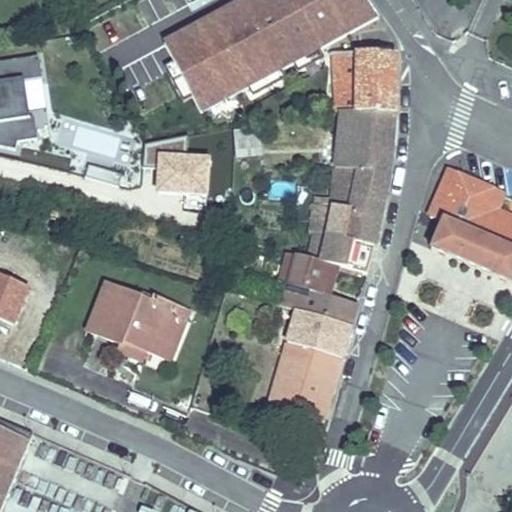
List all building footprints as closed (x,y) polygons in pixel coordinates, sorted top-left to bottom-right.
[(390,54),(391,36),(383,23),(366,0),(329,0),(330,56),(337,56),(339,103),(327,105),(328,116),(341,114),(341,113),(396,115),(396,56),(393,56),(393,54),(390,54)] [(0,149),(16,153),(18,144),(39,141),(36,121),(30,122),(24,83),(43,80),(40,59),(0,64),(0,149)] [(390,174),(396,115),(341,113),(341,114),(338,147),(336,167),(338,168),(336,196),(333,196),(328,237),(322,263),(338,268),(367,275),(372,261),(375,248),(390,174)] [(328,116),(323,117),(321,145),(338,147),(341,114),(328,116)] [(260,129),(236,132),(238,160),(262,157),(260,129)] [(88,179),(120,188),(123,179),(91,169),(88,179)] [(459,174),(450,171),(430,218),(444,224),(432,252),(452,260),(493,277),(493,278),(511,285),(511,218),(498,212),(504,196),(458,176),(459,174)] [(251,247),(228,242),(226,254),(248,259),(251,247)] [(261,250),(251,247),(248,259),(258,261),(261,250)] [(322,263),(289,255),(275,305),(298,312),(352,327),(358,305),(330,298),(338,268),(322,263)] [(87,256),(82,270),(98,276),(103,262),(87,256)] [(0,276),(0,320),(15,327),(31,290),(0,276)] [(107,286),(89,332),(121,345),(122,346),(124,342),(147,351),(172,361),(190,314),(155,300),(153,305),(107,286)] [(313,352),(342,360),(352,327),(298,312),(285,356),(309,362),(313,352)] [(147,351),(124,342),(122,346),(121,345),(118,352),(143,362),(147,351)] [(323,424),(342,360),(313,352),(309,362),(285,356),(270,408),(323,424)] [(0,511),(32,434),(0,420),(0,511)]
